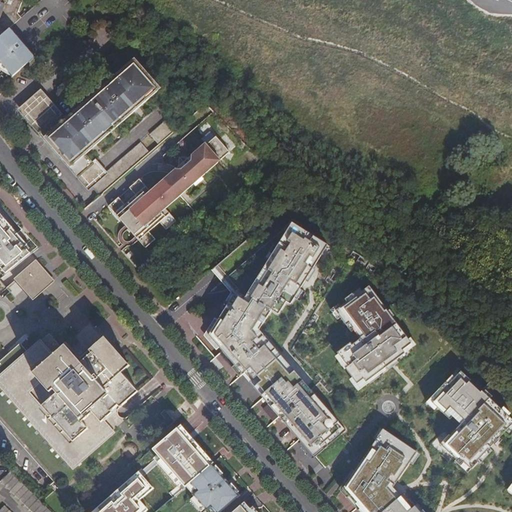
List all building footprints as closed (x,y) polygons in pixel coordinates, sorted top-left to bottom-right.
[(0,0),(0,38),(11,29),(22,19),(18,15),(23,0),(0,0)] [(11,29),(0,38),(0,80),(2,78),(8,84),(36,59),(11,29)] [(87,171),(102,158),(158,112),(127,75),(63,128),(39,100),(32,106),(63,143),(87,171)] [(152,135),(160,144),(180,127),(172,118),(152,135)] [(136,195),(125,204),(115,213),(138,240),(148,231),(159,222),(166,229),(177,221),(166,208),(181,196),(230,153),(216,136),(192,157),(189,157),(177,168),(150,191),(140,178),(130,187),(136,195)] [(126,158),(112,170),(97,182),(105,192),(155,149),(147,140),(126,158)] [(112,170),(102,158),(87,171),(97,182),(112,170)] [(108,205),(115,213),(125,204),(118,197),(108,205)] [(0,278),(32,251),(0,212),(0,278)] [(329,244),(296,222),(247,299),(239,291),(212,337),(318,454),(351,429),(268,336),(329,244)] [(155,239),(148,231),(138,240),(145,248),(155,239)] [(17,278),(33,296),(52,279),(37,261),(17,278)] [(347,302),(334,310),(346,324),(349,322),(360,338),(351,343),(350,341),(336,350),(346,365),(344,367),(354,384),(361,379),(364,382),(386,367),(385,365),(395,357),(397,360),(410,351),(408,348),(412,345),(387,311),(385,312),(377,299),(379,298),(370,287),(355,297),(352,294),(345,299),(347,302)] [(0,417),(54,481),(72,466),(73,467),(113,433),(111,431),(117,425),(109,416),(137,392),(121,373),(125,369),(100,340),(88,349),(86,347),(76,355),(71,349),(61,338),(57,341),(46,329),(24,348),(16,339),(5,349),(6,351),(7,351),(10,354),(13,353),(13,356),(0,367),(0,417)] [(5,349),(0,353),(0,367),(13,356),(13,353),(10,354),(7,351),(6,351),(5,349)] [(431,396),(424,404),(432,411),(435,409),(442,415),(445,412),(459,425),(448,437),(447,436),(438,445),(454,460),(453,461),(459,466),(462,462),(470,469),(477,462),(476,461),(511,424),(511,421),(480,394),(479,395),(468,384),(469,383),(457,371),(437,391),(439,392),(434,398),(431,396)] [(413,454),(379,430),(335,491),(354,511),(410,511),(391,488),(413,454)] [(211,464),(190,482),(197,490),(193,494),(206,509),(210,506),(216,511),(218,511),(239,495),(237,493),(230,485),(227,483),(226,484),(222,479),(223,478),(221,475),(213,467),(211,464)] [(215,465),(213,467),(221,475),(223,474),(215,465)] [(52,511),(12,473),(2,483),(31,511),(52,511)] [(190,482),(186,486),(193,494),(197,490),(190,482)] [(232,483),(230,485),(237,493),(239,492),(232,483)] [(108,501),(117,511),(147,511),(148,511),(126,486),(108,501)] [(253,511),(243,500),(229,511),(253,511)]
